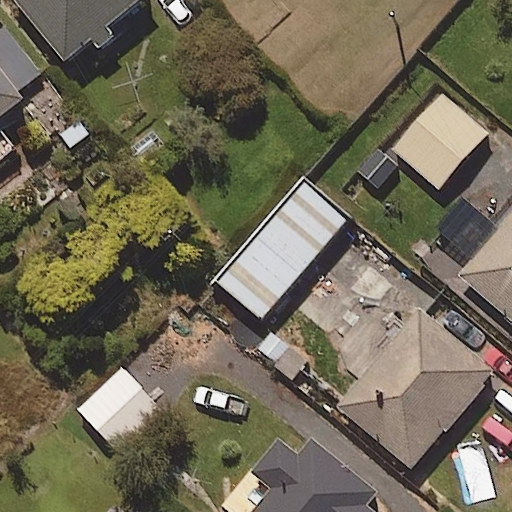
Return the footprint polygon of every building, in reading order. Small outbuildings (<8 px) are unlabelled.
[(152,0),(18,0),(75,66),(152,0)] [(52,89),(0,20),(0,167),(21,151),(3,126),(52,89)] [(490,137),(443,97),(394,154),(441,195),(490,137)] [(189,158),(161,124),(133,148),(162,182),(189,158)] [(355,219),(309,180),(222,284),(267,323),(355,219)] [(511,226),(466,279),(511,319),(511,226)] [(499,376),(425,313),(342,411),(417,473),(499,376)] [(310,366),(272,332),(258,348),(295,382),(310,366)] [(167,414),(126,370),(81,412),(122,456),(167,414)] [(310,459),(289,442),(257,480),(275,495),(260,511),(376,511),(374,510),(384,497),(322,445),(310,459)]
